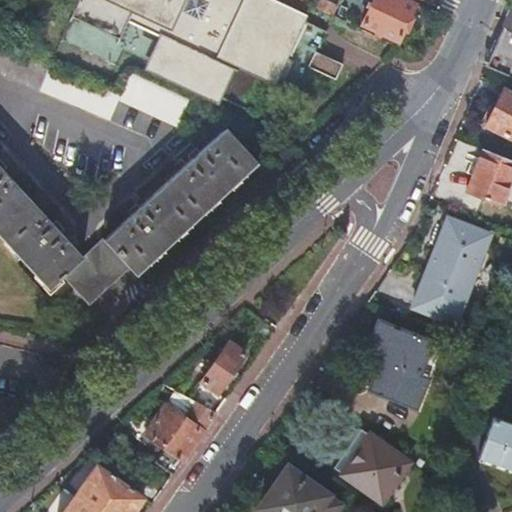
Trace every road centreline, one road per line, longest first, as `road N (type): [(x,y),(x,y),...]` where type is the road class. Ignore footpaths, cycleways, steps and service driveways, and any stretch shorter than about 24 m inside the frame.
road 1 (secondary): [(0,492),(335,199)]
road 2 (residential): [(168,511),(329,290)]
road 3 (residential): [(329,290),(371,243),(419,129)]
road 4 (secondary): [(419,129),(483,12)]
